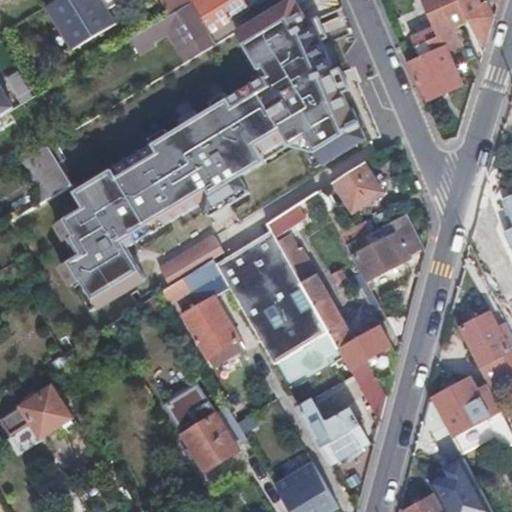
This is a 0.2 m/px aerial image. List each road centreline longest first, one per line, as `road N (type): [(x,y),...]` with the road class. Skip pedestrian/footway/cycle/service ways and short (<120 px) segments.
road 1 (residential): [(379,511),(459,208)]
road 2 (residential): [(363,0),(459,208)]
road 3 (residential): [(459,208),(511,32)]
